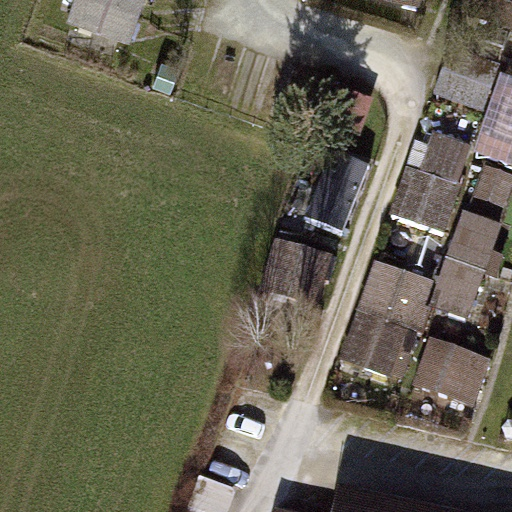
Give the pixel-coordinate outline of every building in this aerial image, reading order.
[(127,40),(140,0),(70,0),(64,18),(127,40)] [(419,0),(366,0),(413,16),(419,0)] [(511,0),(458,0),(455,8),(508,26),(511,14),(511,0)] [(434,102),(481,119),(498,72),(450,55),(434,102)] [(477,165),(511,177),(511,86),(506,84),(477,165)] [(477,157),(433,141),(418,183),(462,199),(477,157)] [(309,219),(349,233),(373,167),(333,153),(309,219)] [(506,212),(511,195),(511,182),(485,173),(475,201),(506,212)] [(407,179),(391,223),(447,242),(462,199),(418,183),(407,179)] [(428,313),(461,324),(494,230),(462,218),(428,313)] [(276,244),(258,293),(313,312),(330,263),(276,244)] [(415,336),(432,290),(375,269),(358,316),(411,334),(415,336)] [(341,365),(393,384),(411,334),(358,316),(341,365)] [(415,387),(471,407),(487,364),(430,344),(415,387)] [(443,511),(334,490),(329,511),(443,511)]
